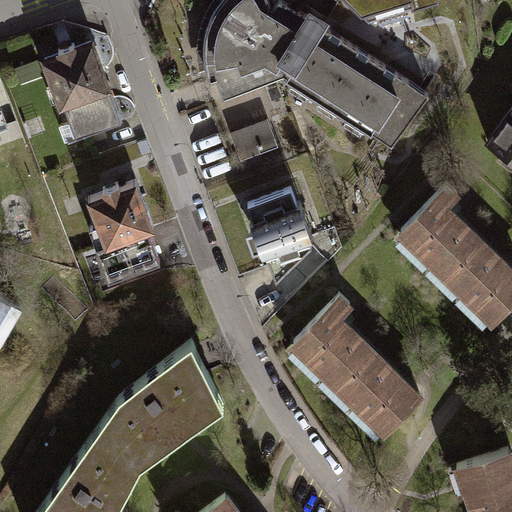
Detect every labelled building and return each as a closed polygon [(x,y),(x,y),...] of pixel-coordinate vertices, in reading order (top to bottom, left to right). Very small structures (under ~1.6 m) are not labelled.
[(227,93),(279,73),(282,75),(281,77),(386,144),(424,91),(391,70),(389,73),(380,67),(382,64),(364,53),(362,55),(353,49),(355,46),(337,35),(335,38),(325,32),(327,29),(318,23),(320,21),(303,11),(302,13),(281,0),(273,0),(270,6),(266,3),(265,0),(215,0),(214,2),(210,10),(207,16),(203,27),(201,40),(200,49),(202,63),(206,78),(212,76),(216,86),(219,96),(227,93)] [(346,0),(364,18),(421,0),(346,0)] [(117,120),(87,40),(71,45),(70,42),(54,47),(55,51),(41,57),(58,102),(59,102),(72,137),(117,120)] [(511,101),(484,140),(511,159),(511,101)] [(263,116),(226,130),(237,158),(274,144),(263,116)] [(132,178),(84,196),(100,240),(101,242),(129,231),(133,243),(148,238),(144,226),(149,225),(132,178)] [(453,190),(443,180),(397,228),(489,316),(511,291),(511,280),(436,208),(453,190)] [(296,200),(292,201),(287,185),(244,201),(250,217),(246,218),(259,252),(262,251),(272,277),(308,241),(305,234),(308,233),(296,200)] [(92,244),(104,277),(156,258),(148,238),(133,243),(129,231),(101,242),(100,240),(92,244)] [(346,301),(335,291),(289,338),(381,426),(410,397),(329,319),(346,301)] [(0,342),(22,306),(0,293),(0,342)] [(114,394),(101,412),(120,425),(110,439),(136,462),(219,402),(187,336),(114,394)] [(109,511),(136,462),(110,439),(120,425),(101,412),(30,511),(109,511)] [(511,511),(511,469),(504,445),(457,460),(464,483),(463,484),(472,511),(511,511)] [(236,511),(221,492),(194,511),(236,511)]
